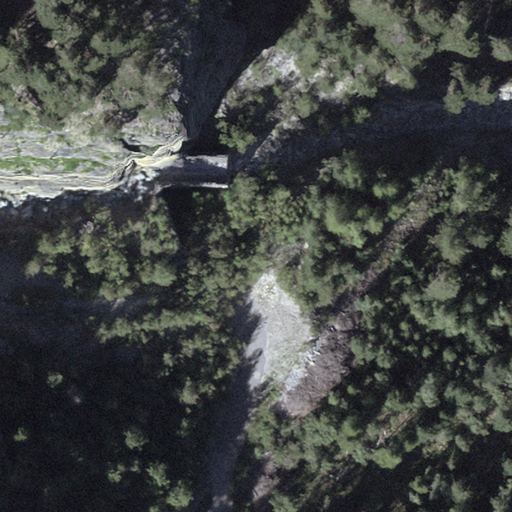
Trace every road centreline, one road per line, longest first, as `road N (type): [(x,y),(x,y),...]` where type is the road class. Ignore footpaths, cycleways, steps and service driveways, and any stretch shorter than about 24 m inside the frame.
road 1 (tertiary): [(110,0),(0,376)]
road 2 (track): [(215,477),(269,307)]
